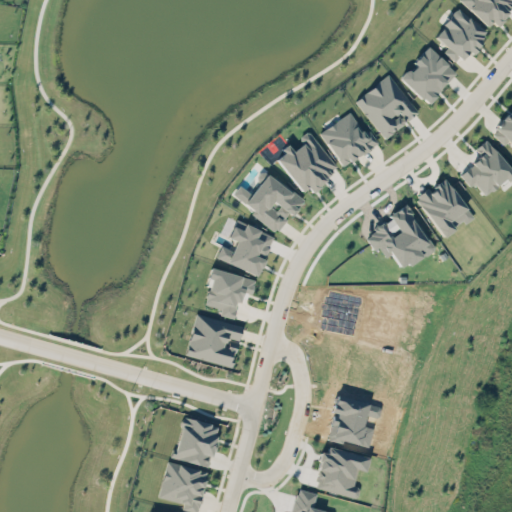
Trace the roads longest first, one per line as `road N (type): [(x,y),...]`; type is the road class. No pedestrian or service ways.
road 1 (residential): [(511,51),(423,146),(322,220),(287,267),(227,511)]
road 2 (residential): [(99,364),(252,406)]
